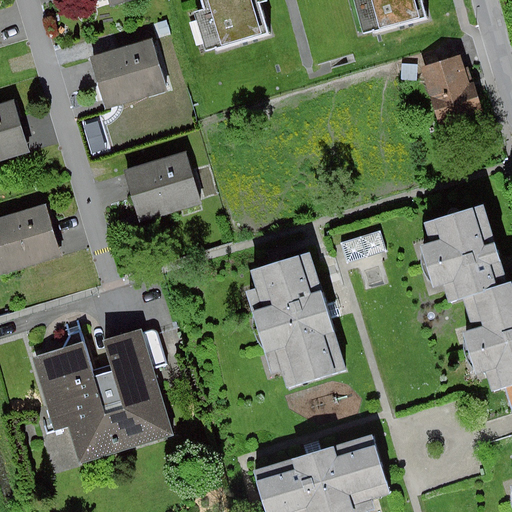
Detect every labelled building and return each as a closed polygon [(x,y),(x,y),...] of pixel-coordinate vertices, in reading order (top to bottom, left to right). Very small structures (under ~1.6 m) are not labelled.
[(148,0),(119,0),(122,9),(149,2),(148,0)] [(282,0),(216,0),(232,52),(293,35),(282,0)] [(423,0),(348,0),(359,41),(429,24),(423,0)] [(0,14),(0,48),(9,46),(0,14)] [(166,41),(104,57),(117,108),(179,92),(166,41)] [(477,57),(435,70),(453,127),(495,114),(477,57)] [(28,104),(0,111),(0,164),(41,154),(28,104)] [(200,157),(141,175),(155,224),(215,207),(200,157)] [(58,208),(0,225),(0,232),(13,276),(73,257),(58,208)] [(511,221),(509,210),(458,224),(463,241),(452,244),(464,285),(477,281),(481,297),(500,292),(511,330),(502,332),(511,369),(511,221)] [(345,234),(350,257),(389,248),(383,225),(345,234)] [(308,257),(252,271),(259,294),(245,298),(266,374),(281,370),(286,387),(341,372),(332,341),(342,339),(327,286),(316,289),(308,257)] [(161,333),(56,358),(82,468),(187,444),(161,333)] [(395,445),(278,476),(287,511),(396,511),(393,498),(408,494),(395,445)]
